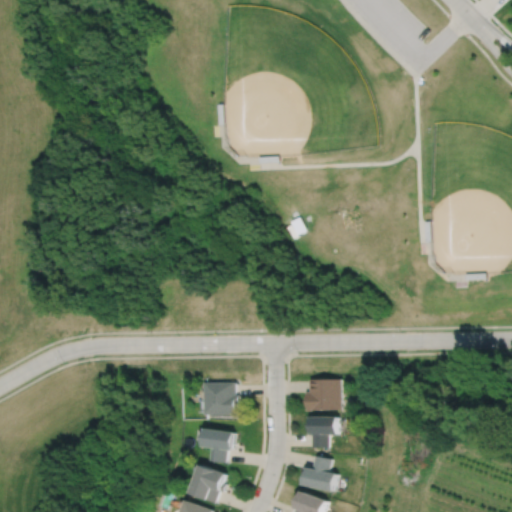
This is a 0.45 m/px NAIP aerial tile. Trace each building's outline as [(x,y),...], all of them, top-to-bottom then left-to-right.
[(313,377),(313,389),(309,389),(309,408),(345,408),(345,376),(313,377)] [(206,380),(207,412),(238,411),(238,401),(242,400),(241,392),(238,393),(238,379),(206,380)] [(313,413),(313,433),(314,433),(314,445),(331,446),(331,432),(343,432),(343,414),(313,413)] [(208,425),(205,444),(214,445),(212,458),(229,461),(230,447),(236,448),(239,429),(208,425)] [(318,453),(316,465),(311,464),(311,465),(306,464),(302,482),(338,489),(342,470),(332,468),(335,457),(318,453)] [(204,461),(192,491),(218,501),(223,488),(226,490),(229,481),(227,481),(231,471),(204,461)] [(305,488),(301,498),(297,496),(294,505),(299,506),(296,511),(326,511),(332,497),(305,488)] [(186,497),(181,511),(214,511),(216,508),(186,497)]
